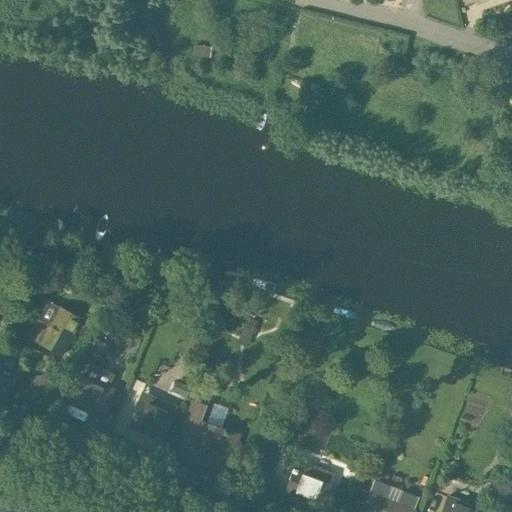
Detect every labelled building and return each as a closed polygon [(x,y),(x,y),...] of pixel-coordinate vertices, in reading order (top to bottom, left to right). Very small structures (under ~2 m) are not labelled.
[(193,43),(192,54),(210,56),(211,46),(193,43)] [(5,299),(2,305),(8,308),(11,302),(5,299)] [(35,347),(57,359),(78,317),(56,306),(35,347)] [(12,312),(7,323),(8,329),(13,332),(21,329),(26,318),(24,312),(17,309),(12,312)] [(93,338),(85,353),(96,359),(104,344),(93,338)] [(0,388),(7,391),(16,369),(12,368),(11,367),(5,365),(4,365),(4,364),(0,362),(0,388)] [(74,382),(65,404),(99,417),(109,392),(106,391),(80,381),(79,380),(75,379),(74,382)] [(174,380),(169,391),(186,398),(186,397),(187,394),(190,388),(190,387),(174,380)] [(136,401),(125,426),(159,440),(169,415),(136,401)] [(196,422),(185,453),(217,465),(219,460),(230,430),(220,427),(197,419),(196,422)] [(269,450),(279,454),(284,440),(274,437),(269,450)] [(492,466),(486,481),(491,483),(498,485),(504,470),(496,467),(492,466)] [(291,469),(283,491),(320,504),(328,482),(291,469)] [(1,472),(0,474),(0,499),(25,509),(35,484),(1,472)] [(335,488),(331,501),(344,506),(349,493),(335,488)] [(413,511),(414,511),(367,492),(359,511),(360,511),(413,511)] [(446,494),(439,511),(476,511),(477,510),(463,504),(464,500),(446,494)]
